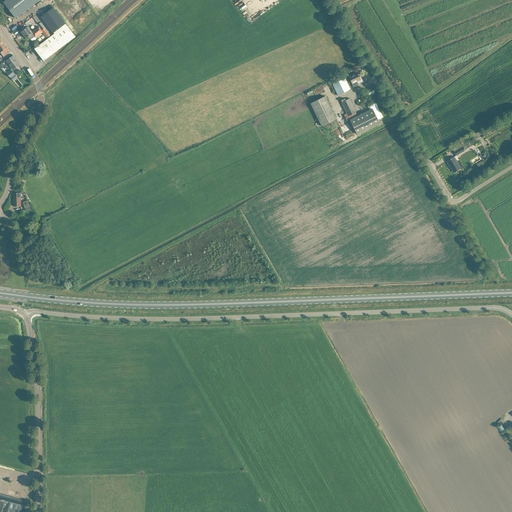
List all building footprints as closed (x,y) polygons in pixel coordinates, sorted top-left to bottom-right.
[(5,0),(3,2),(16,18),(39,0),(5,0)] [(103,0),(93,0),(94,0),(103,10),(108,6),(103,0)] [(65,24),(53,8),(51,5),(48,8),(50,10),(41,17),(53,33),(54,34),(34,49),(43,61),(75,37),(66,25),(65,24)] [(35,37),(42,32),(46,37),(50,35),(41,23),(40,23),(39,22),(38,22),(37,23),(37,24),(38,25),(39,25),(43,30),(41,31),(38,26),(32,32),(28,27),(21,32),(26,38),(32,33),(35,37)] [(0,51),(4,57),(10,52),(0,39),(0,51)] [(6,61),(13,70),(20,65),(13,56),(6,61)] [(11,69),(6,73),(10,78),(11,78),(14,75),(15,74),(11,69)] [(360,76),(359,76),(358,75),(358,74),(357,72),(349,76),(347,73),(331,81),(338,95),(350,89),(348,85),(351,83),(352,84),(357,82),(358,84),(363,82),(360,76)] [(325,96),(310,103),(321,126),(336,119),(325,96)] [(349,98),(345,101),(341,102),(350,120),(357,134),(379,123),(372,109),(357,116),(356,113),(356,112),(349,98)] [(463,147),(465,150),(475,144),(473,140),(466,144),(466,143),(462,145),(463,147)] [(465,151),(465,150),(463,147),(455,152),(456,155),(461,153),(465,151)] [(454,157),(451,159),(447,161),(449,165),(450,165),(454,172),(464,167),(460,161),(458,163),(454,157)]
